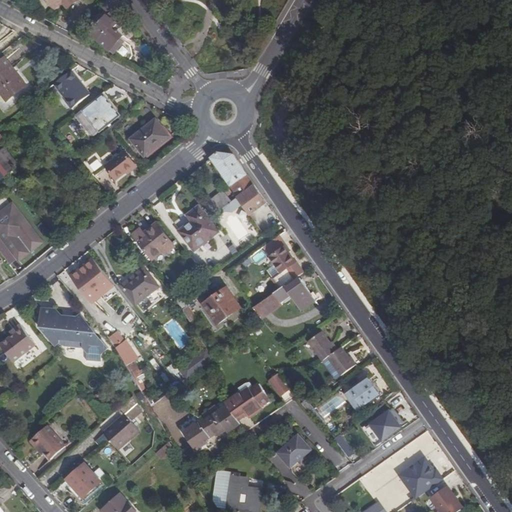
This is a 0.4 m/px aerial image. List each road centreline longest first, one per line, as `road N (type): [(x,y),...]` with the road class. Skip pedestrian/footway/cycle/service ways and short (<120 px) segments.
road 1 (tertiary): [(235,134),(432,417)]
road 2 (tertiary): [(0,298),(212,134)]
road 3 (residential): [(0,9),(200,116)]
road 4 (residential): [(323,511),(315,502),(432,417)]
